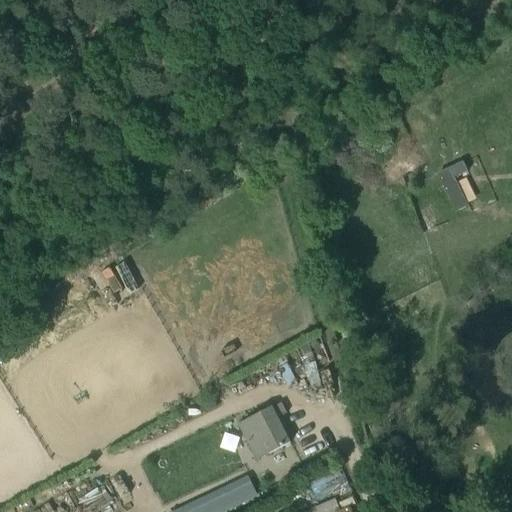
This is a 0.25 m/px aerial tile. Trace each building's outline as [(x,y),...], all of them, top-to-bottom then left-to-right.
[(276,333),(299,325),(296,316),(273,323),(276,333)] [(351,335),(348,320),(339,322),(342,337),(351,335)] [(218,368),(239,357),(234,348),(213,358),(218,368)] [(269,406),(236,424),(256,459),(288,441),(269,406)] [(220,450),(235,458),(242,442),(227,435),(220,450)] [(169,511),(219,511),(259,493),(256,487),(254,488),(248,475),(169,511)] [(45,502),(50,511),(69,511),(74,510),(63,491),(45,502)]
